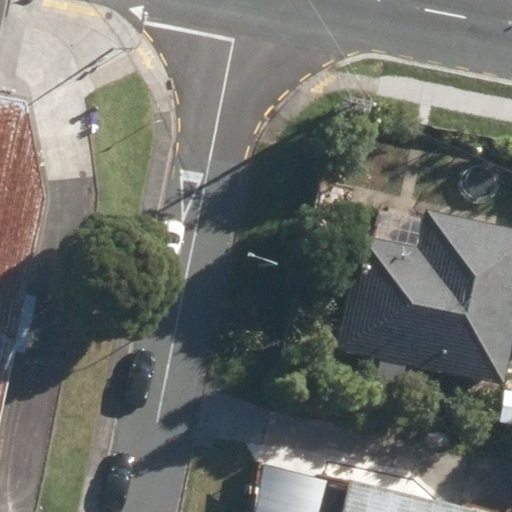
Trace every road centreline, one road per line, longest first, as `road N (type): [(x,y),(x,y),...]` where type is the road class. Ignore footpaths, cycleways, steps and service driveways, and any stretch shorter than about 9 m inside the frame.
road 1 (residential): [(138,511),(241,0)]
road 2 (residential): [(373,0),(511,25)]
